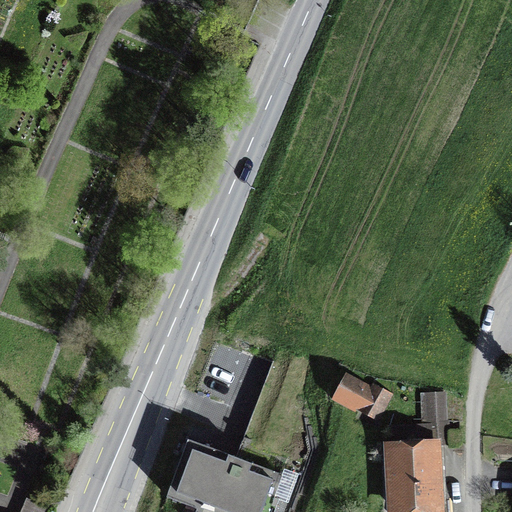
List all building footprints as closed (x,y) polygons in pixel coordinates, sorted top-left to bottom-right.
[(272,361),(235,458),(262,468),(299,371),(272,361)] [(370,390),(345,377),(336,393),(374,413),(372,416),(377,419),(391,394),(373,384),(370,390)] [(448,404),(432,403),(430,419),(447,420),(448,404)] [(431,425),(390,428),(395,511),(437,509),(431,425)] [(235,458),(189,440),(167,496),(198,508),(196,511),(273,511),(278,499),(273,497),(282,476),(262,468),(235,458)]
